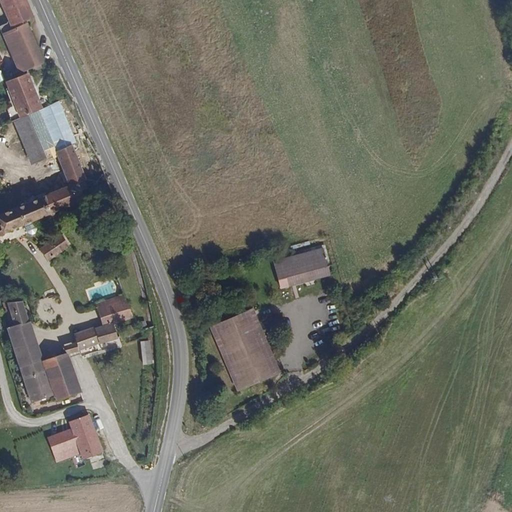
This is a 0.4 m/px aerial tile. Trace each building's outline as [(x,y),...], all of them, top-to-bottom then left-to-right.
[(0,29),(1,32),(27,22),(35,18),(27,0),(0,0),(0,3),(8,22),(0,24),(0,29)] [(43,62),(27,22),(1,32),(18,72),(43,62)] [(44,108),(30,73),(6,83),(20,118),(44,108)] [(77,140),(61,101),(44,108),(20,118),(12,121),(28,159),(54,149),(74,141),(77,140)] [(87,197),(84,188),(89,186),(88,184),(87,181),(89,180),(74,141),(54,149),(64,174),(68,183),(69,186),(57,191),(28,203),(35,220),(46,215),(47,217),(59,213),(57,209),(87,197)] [(6,231),(35,220),(28,203),(0,214),(0,237),(5,238),(8,234),(6,231)] [(69,246),(62,235),(48,244),(40,249),(44,255),(48,260),(53,257),(56,255),(69,246)] [(327,263),(322,247),(273,262),(278,278),(327,263)] [(281,290),(331,276),(327,263),(278,278),(281,290)] [(134,318),(124,295),(95,303),(103,325),(113,323),(134,318)] [(31,321),(24,301),(7,303),(12,319),(14,326),(31,321)] [(280,372),(253,309),(209,328),(235,391),(280,372)] [(44,360),(31,321),(14,326),(7,328),(16,357),(20,368),(42,361),(44,360)] [(99,344),(118,339),(113,323),(103,325),(94,328),(99,344)] [(94,328),(94,326),(72,333),(74,339),(78,351),(80,350),(99,344),(94,328)] [(78,351),(74,339),(69,341),(63,343),(66,352),(68,352),(69,354),(73,352),(78,351)] [(151,340),(141,341),(142,365),(152,364),(151,340)] [(69,354),(68,352),(66,352),(44,360),(42,361),(52,391),(56,401),(80,392),(82,391),(76,372),(69,354)] [(52,391),(42,361),(20,368),(30,399),(52,391)] [(103,453),(89,414),(69,422),(71,428),(80,454),(82,460),(103,453)] [(80,454),(71,428),(49,437),(47,437),(56,462),(80,454)]
